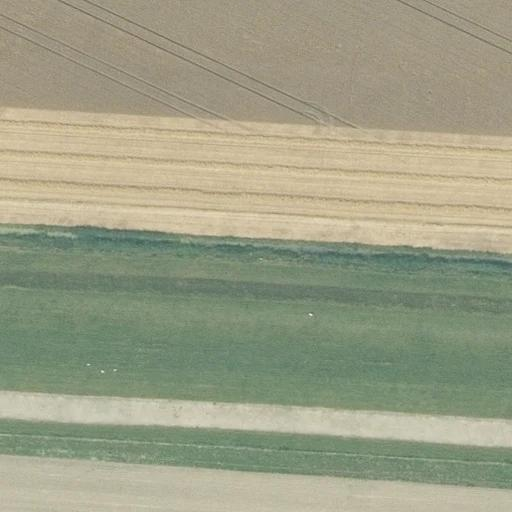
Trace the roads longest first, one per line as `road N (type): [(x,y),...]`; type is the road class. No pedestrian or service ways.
road 1 (track): [(0,299),(511,330),(511,288),(0,258)]
road 2 (track): [(0,425),(511,453)]
road 3 (track): [(511,392),(0,364)]
